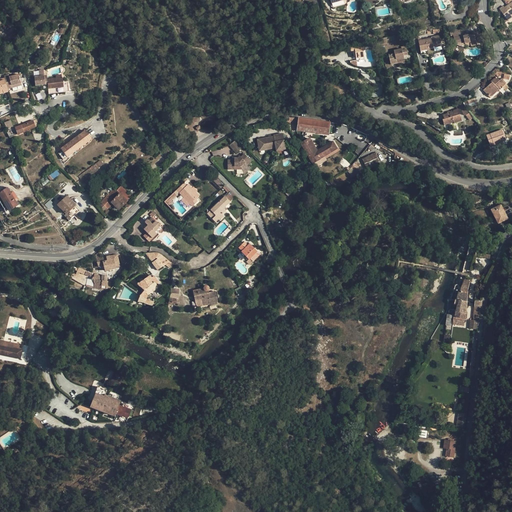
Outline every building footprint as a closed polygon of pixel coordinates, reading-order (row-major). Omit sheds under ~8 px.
[(511,16),(511,15),(511,2),(508,5),(508,6),(506,8),(505,7),(504,6),(499,9),(508,21),(511,18),(511,16)] [(479,39),(475,40),(474,33),(463,36),(461,36),(460,33),(453,34),(455,43),(464,41),(464,43),(470,42),(470,45),(480,43),(479,39)] [(432,37),(418,40),(420,51),(427,50),(434,48),(434,47),(436,47),(441,46),(439,35),(432,37)] [(355,52),(356,58),(364,57),(362,43),(350,45),(351,51),(353,51),(355,50),(355,52)] [(390,60),(391,65),(404,62),(403,56),(408,55),(406,46),(401,47),(402,49),(394,50),(394,53),(388,54),(390,60)] [(21,82),(19,74),(9,77),(4,78),(5,80),(0,81),(0,90),(2,90),(3,93),(8,92),(7,89),(12,88),(12,85),(21,82)] [(34,77),(35,85),(40,85),(41,91),(48,90),(47,79),(45,79),(44,76),(34,77)] [(56,78),(47,79),(48,90),(49,94),(69,92),(68,81),(63,82),(63,77),(61,77),(56,78)] [(491,82),(483,90),(488,96),(490,98),(499,89),(498,88),(501,86),(502,87),(505,84),(502,81),(503,79),(502,78),(499,80),(496,77),(491,82)] [(466,115),(468,113),(469,113),(466,107),(465,108),(462,102),(456,105),(456,107),(459,106),(460,108),(460,110),(461,109),(463,115),(466,115)] [(453,111),(443,115),(444,119),(445,119),(446,124),(453,122),(454,123),(462,120),(458,109),(457,109),(453,110),(453,111)] [(328,135),(330,122),(299,118),(294,118),(285,118),(284,118),(288,125),(298,125),(297,131),(328,135)] [(7,129),(13,126),(10,120),(4,122),(7,129)] [(21,125),(6,131),(9,138),(24,132),(36,127),(33,120),(21,125)] [(486,135),(490,146),(506,140),(502,130),(486,135)] [(67,157),(91,139),(85,131),(61,149),(63,150),(59,153),(63,160),(67,157)] [(276,151),(285,149),(282,134),(273,135),(274,136),(257,140),(260,151),(276,148),(276,151)] [(245,146),(238,139),(229,145),(236,154),(245,146)] [(317,151),(310,139),(302,143),(314,163),(321,158),(337,149),(333,141),(317,151)] [(312,163),(314,163),(302,143),(300,144),(312,163)] [(338,150),(337,149),(321,158),(322,160),(338,150)] [(227,160),(227,169),(242,169),(243,169),(248,164),(251,161),(243,153),(237,158),(234,158),(234,160),(227,160)] [(381,163),(376,153),(365,158),(366,159),(370,167),(370,168),(374,166),(376,165),(381,163)] [(251,168),(248,164),(243,169),(242,169),(244,174),(251,168)] [(97,169),(94,165),(78,176),(82,181),(98,170),(97,169)] [(49,175),(52,179),(60,174),(57,170),(49,175)] [(181,200),(187,207),(190,204),(195,199),(199,195),(196,192),(192,188),(188,184),(187,186),(184,183),(176,190),(184,197),(181,200)] [(119,210),(131,197),(121,186),(117,191),(115,189),(101,203),(102,204),(101,205),(100,204),(97,207),(103,213),(113,203),(119,210)] [(0,192),(0,193),(0,192),(0,202),(6,212),(17,205),(8,188),(7,188),(0,191),(0,192)] [(67,196),(57,205),(60,208),(61,208),(66,214),(64,215),(69,220),(80,211),(70,199),(67,196)] [(225,207),(230,202),(225,196),(210,210),(216,216),(212,219),(217,223),(224,216),(222,214),(226,211),(223,208),(225,207)] [(501,205),(491,210),(498,224),(508,219),(501,205)] [(143,236),(149,242),(157,234),(155,232),(161,226),(152,217),(149,220),(148,220),(147,220),(146,221),(145,222),(145,223),(148,225),(144,229),(147,232),(143,236)] [(253,261),(260,254),(249,243),(248,245),(244,242),(238,248),(242,251),(241,252),(246,256),(249,259),(249,260),(250,259),(253,261)] [(490,259),(491,251),(476,249),(474,256),(490,259)] [(151,261),(156,258),(157,252),(154,252),(152,253),(145,253),(151,261)] [(165,265),(171,268),(174,264),(169,261),(161,255),(159,253),(157,252),(156,258),(157,259),(152,263),(157,270),(165,265)] [(246,256),(241,252),(237,256),(242,260),(246,256)] [(116,267),(120,266),(117,254),(111,256),(110,256),(106,257),(96,259),(96,260),(93,262),(95,268),(98,268),(99,270),(105,269),(105,271),(116,268),(116,267)] [(88,278),(86,286),(94,289),(101,290),(102,290),(103,290),(103,289),(106,289),(106,288),(110,288),(111,282),(106,281),(107,276),(102,275),(102,277),(98,276),(98,275),(94,274),(94,277),(93,277),(93,278),(92,278),(88,278)] [(129,281),(136,286),(138,285),(144,290),(140,295),(137,301),(145,303),(153,305),(154,302),(146,299),(147,295),(158,287),(156,284),(159,282),(154,276),(152,278),(150,276),(143,280),(140,282),(137,284),(133,278),(129,281)] [(468,289),(470,281),(464,279),(461,287),(460,292),(459,292),(457,299),(459,300),(458,305),(457,304),(456,312),(455,317),(466,319),(467,302),(468,289)] [(193,291),(195,301),(204,299),(204,300),(210,299),(208,291),(209,290),(209,289),(209,288),(208,287),(207,286),(206,286),(205,286),(204,287),(204,288),(193,291)] [(250,287),(243,294),(245,298),(247,295),(253,289),(250,287)] [(169,296),(168,304),(176,305),(176,301),(177,298),(169,296)] [(469,329),(477,330),(479,321),(481,308),(482,301),(475,300),(474,307),(472,320),(469,320),(469,329)] [(0,346),(20,350),(22,345),(0,340),(0,346)] [(20,350),(0,346),(0,355),(20,359),(22,351),(20,350)] [(123,376),(114,373),(111,381),(120,384),(123,376)] [(98,387),(95,393),(104,396),(104,395),(105,395),(107,390),(98,387)] [(104,396),(95,393),(90,407),(115,416),(116,414),(125,417),(126,416),(128,416),(131,410),(119,406),(121,401),(117,400),(111,398),(105,395),(104,395),(104,396)] [(466,413),(458,412),(456,426),(464,427),(466,413)] [(446,449),(445,457),(453,458),(455,441),(447,440),(446,449)]
